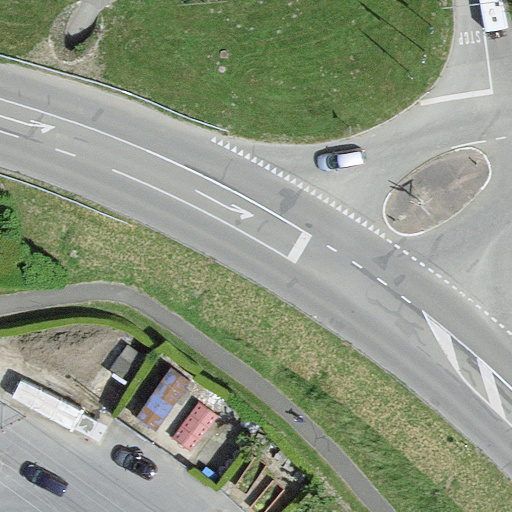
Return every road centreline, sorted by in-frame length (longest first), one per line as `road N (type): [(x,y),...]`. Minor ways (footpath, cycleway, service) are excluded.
road 1 (tertiary): [(496,130),(394,146),(246,198)]
road 2 (secondary): [(0,121),(246,198)]
road 3 (secondary): [(246,198),(357,262),(454,336)]
road 4 (tertiary): [(454,336),(483,248),(511,205)]
road 5 (unclassified): [(496,130),(478,0)]
